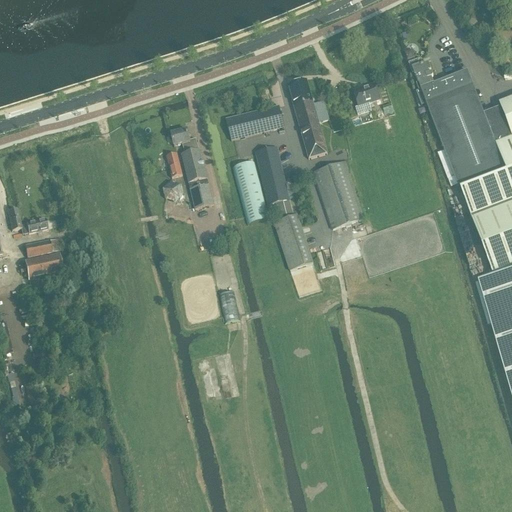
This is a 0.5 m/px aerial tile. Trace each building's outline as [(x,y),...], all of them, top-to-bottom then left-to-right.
[(511,0),(490,0),(494,10),(503,6),(510,24),(511,26),(511,25),(511,0)] [(420,60),(410,64),(414,74),(418,84),(420,89),(433,84),(431,80),(432,80),(432,79),(433,79),(433,78),(433,77),(432,77),(432,76),(431,76),(430,76),(429,74),(431,73),(428,64),(423,67),(420,60)] [(418,92),(416,93),(421,107),(426,105),(457,185),(492,275),(478,281),(511,399),(511,99),(498,105),(500,109),(483,116),(467,74),(466,71),(433,84),(420,89),(421,90),(419,91),(418,91),(418,92)] [(328,156),(319,125),(329,122),(324,104),(314,106),(308,83),(289,88),(293,103),(309,161),(328,156)] [(354,93),(359,108),(370,105),(377,103),(381,101),(376,86),(354,93)] [(359,108),(356,109),(358,116),(372,112),(370,105),(359,108)] [(227,122),(232,143),(285,130),(280,109),(227,122)] [(181,156),(195,212),(214,207),(200,151),(199,151),(196,140),(190,142),(187,132),(171,136),(175,148),(182,146),(184,155),(181,156)] [(277,150),(256,155),(268,208),(275,206),(278,223),(294,218),(277,150)] [(170,171),(172,180),(182,177),(177,156),(167,158),(170,171)] [(269,222),(254,164),(233,170),(248,228),(269,222)] [(314,175),(333,233),(365,222),(346,164),(314,175)] [(164,192),(166,202),(176,205),(184,198),(182,188),(171,184),(164,192)] [(17,211),(7,213),(12,233),(21,231),(22,236),(28,235),(28,236),(48,231),(46,221),(26,226),(21,228),(19,220),(17,211)] [(0,260),(10,258),(0,213),(0,260)] [(297,217),(275,225),(290,273),(313,265),(297,217)] [(23,249),(25,260),(59,253),(57,242),(23,249)] [(24,263),(28,284),(62,277),(58,257),(24,263)] [(353,288),(348,265),(343,266),(348,289),(353,288)] [(234,293),(218,297),(224,326),(240,323),(234,293)] [(75,335),(71,318),(58,321),(61,338),(75,335)] [(13,351),(6,322),(0,323),(0,349),(1,354),(13,351)] [(30,388),(25,389),(28,404),(33,403),(30,388)]
